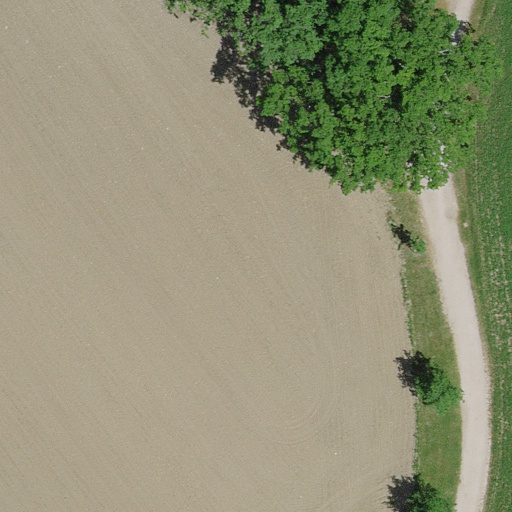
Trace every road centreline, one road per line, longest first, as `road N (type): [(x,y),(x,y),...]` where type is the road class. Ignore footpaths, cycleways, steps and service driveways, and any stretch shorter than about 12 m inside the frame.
road 1 (track): [(440,184),(475,430),(464,511)]
road 2 (track): [(462,0),(442,83),(440,184)]
